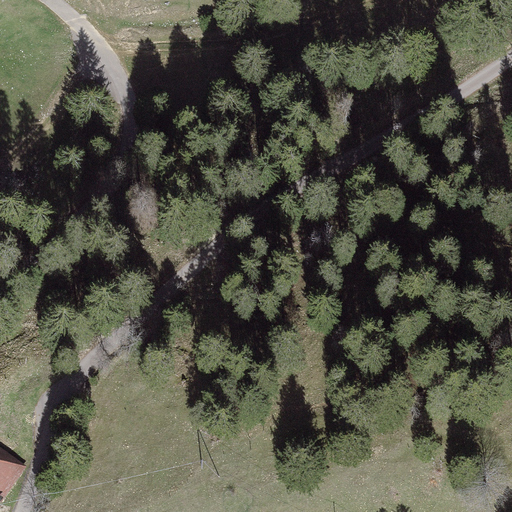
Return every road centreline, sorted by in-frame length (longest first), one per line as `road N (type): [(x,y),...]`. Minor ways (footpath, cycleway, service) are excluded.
road 1 (unclassified): [(21,511),(55,411),(81,370),(239,228),(325,164),(511,56)]
road 2 (unclassified): [(51,0),(119,79),(130,111),(128,152),(110,183),(0,297)]
road 3 (track): [(0,164),(65,86),(88,34)]
